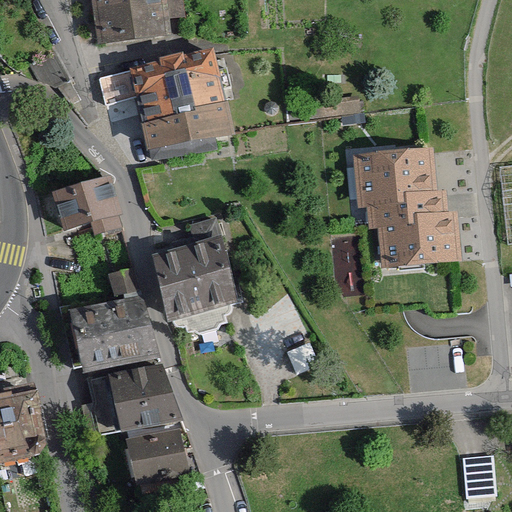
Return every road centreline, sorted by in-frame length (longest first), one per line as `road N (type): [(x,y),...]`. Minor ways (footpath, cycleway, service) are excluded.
road 1 (residential): [(203,429),(121,173),(48,97),(27,90),(0,96)]
road 2 (residential): [(504,403),(476,89),(490,0)]
road 3 (residential): [(504,403),(203,429)]
road 4 (residential): [(0,280),(13,230),(0,158)]
